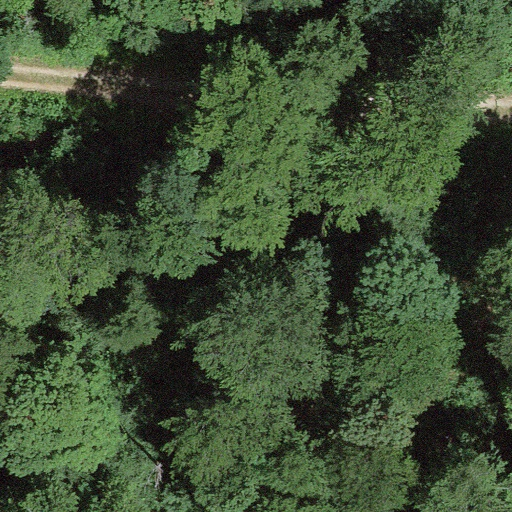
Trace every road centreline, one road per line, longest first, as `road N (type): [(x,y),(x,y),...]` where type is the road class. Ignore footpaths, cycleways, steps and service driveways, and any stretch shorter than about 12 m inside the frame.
road 1 (track): [(511,117),(0,82)]
road 2 (track): [(279,0),(119,95)]
